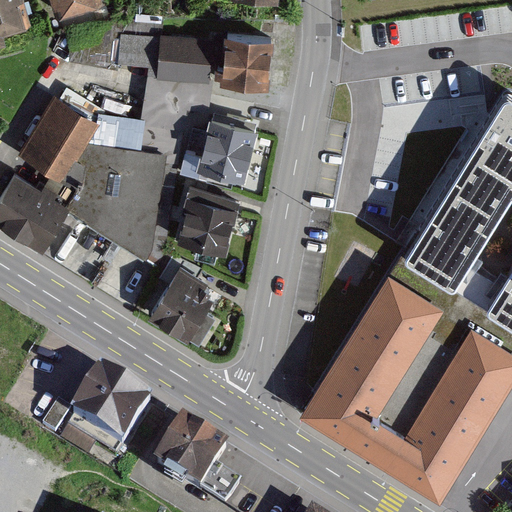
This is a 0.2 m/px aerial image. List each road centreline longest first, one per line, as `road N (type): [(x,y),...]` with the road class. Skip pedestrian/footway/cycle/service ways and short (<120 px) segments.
road 1 (tertiary): [(315,0),(316,55),(264,341),(235,411)]
road 2 (secondary): [(0,263),(235,411)]
road 3 (secondary): [(235,411),(397,511)]
